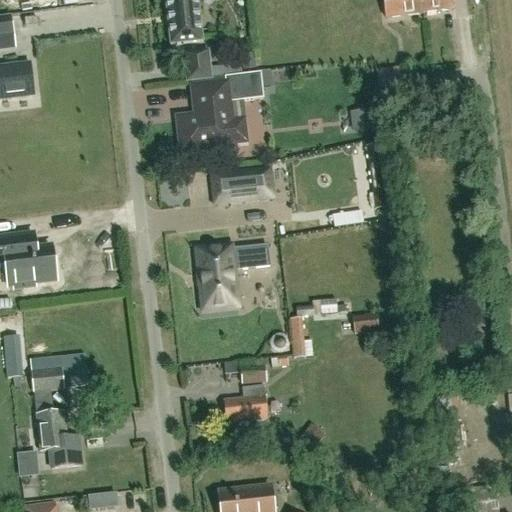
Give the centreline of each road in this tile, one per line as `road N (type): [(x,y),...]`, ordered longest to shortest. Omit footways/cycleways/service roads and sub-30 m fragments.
road 1 (residential): [(174,511),(116,0)]
road 2 (unknown): [(141,222),(0,232)]
